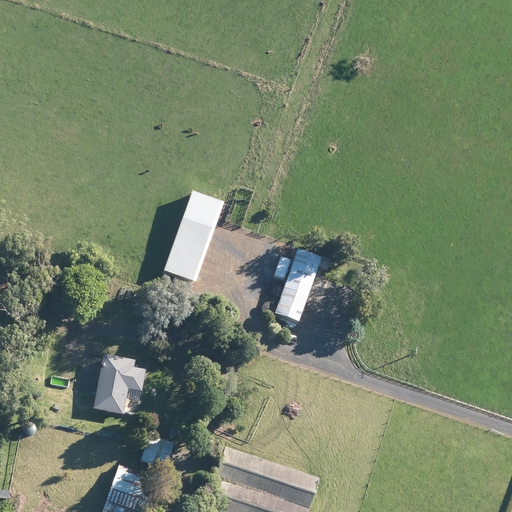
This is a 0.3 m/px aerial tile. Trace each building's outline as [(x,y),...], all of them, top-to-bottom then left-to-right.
[(223,207),(195,196),(166,275),(195,285),(223,207)] [(319,261),(297,252),(292,263),(280,258),(273,278),(285,282),(273,316),(296,325),(319,261)] [(328,284),(316,281),(314,289),(325,293),(328,284)] [(128,391),(139,393),(144,371),(132,369),(134,362),(103,356),(101,364),(92,411),(123,417),(128,391)] [(168,452),(142,445),(137,463),(163,470),(168,452)] [(213,478),(307,510),(317,479),(223,448),(213,478)] [(134,511),(147,478),(118,467),(101,511),(134,511)] [(305,511),(307,510),(213,478),(202,511),(206,511),(305,511)]
